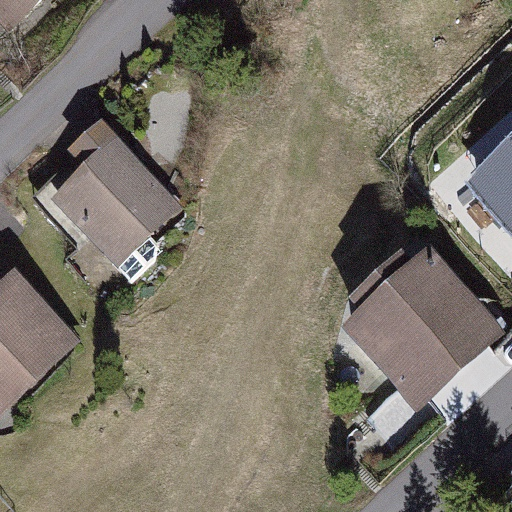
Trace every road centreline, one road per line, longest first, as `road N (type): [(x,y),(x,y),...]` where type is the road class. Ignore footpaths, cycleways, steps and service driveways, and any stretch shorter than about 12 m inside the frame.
road 1 (residential): [(0,151),(157,0)]
road 2 (residential): [(511,419),(413,511)]
